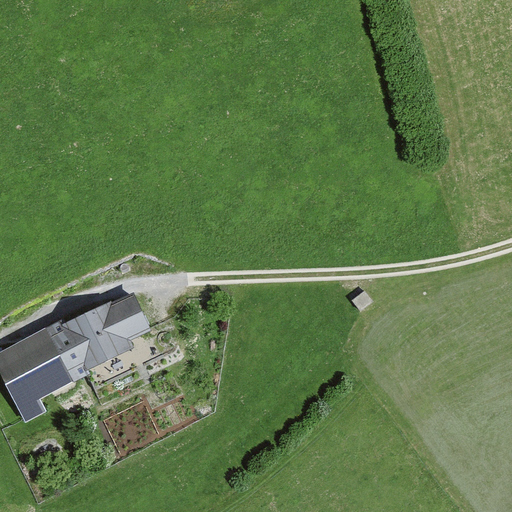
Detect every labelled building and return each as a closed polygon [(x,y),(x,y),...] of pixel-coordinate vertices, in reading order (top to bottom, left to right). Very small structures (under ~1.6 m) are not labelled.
[(400,301),(408,312),(433,293),(425,281),(400,301)] [(359,313),(367,324),(397,301),(388,290),(359,313)] [(349,300),(357,311),(369,302),(361,291),(349,300)] [(144,329),(128,296),(91,314),(71,324),(68,319),(59,324),(81,369),(127,345),(124,339),(144,329)] [(84,375),(81,369),(59,324),(0,354),(0,372),(22,419),(40,409),(36,400),(84,375)]
